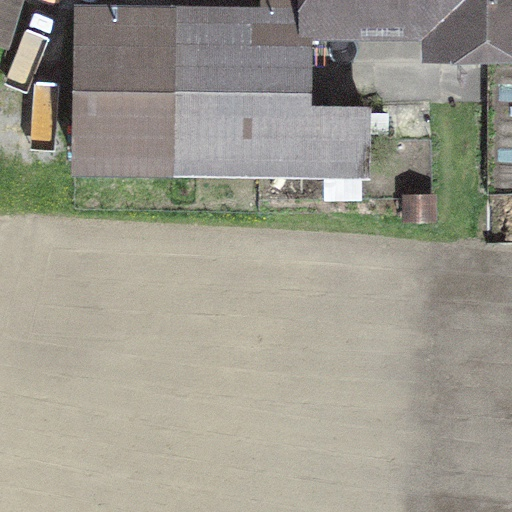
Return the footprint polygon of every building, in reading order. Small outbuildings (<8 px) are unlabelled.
[(20,0),(0,0),(0,42),(7,44),(20,0)] [(260,0),(260,13),(306,15),(408,17),(408,0),(260,0)] [(511,0),(408,0),(408,17),(441,17),(440,47),(511,47),(511,0)] [(79,9),(76,167),(303,169),(306,108),(306,15),(260,13),(79,9)] [(306,108),(303,169),(365,169),(365,108),(306,108)]
